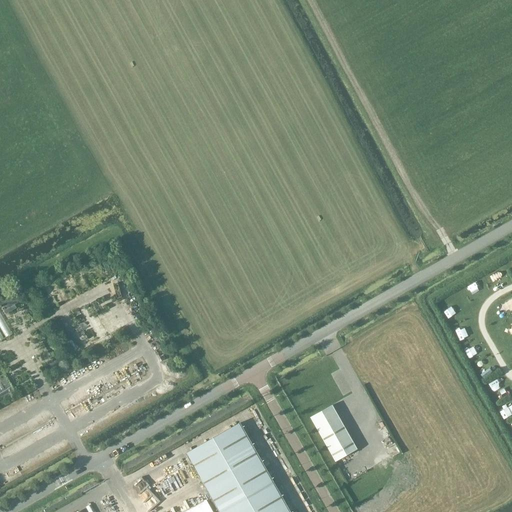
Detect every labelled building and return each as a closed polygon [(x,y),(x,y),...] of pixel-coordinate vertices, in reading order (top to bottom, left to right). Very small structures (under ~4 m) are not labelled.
[(502,318),(507,326),(511,323),(511,316),(510,313),(502,318)] [(69,368),(72,373),(81,368),(78,363),(69,368)] [(483,383),(486,393),(494,390),(491,380),(483,383)] [(497,409),(505,405),(502,398),(494,402),(497,409)] [(357,449),(332,405),(309,418),(335,462),(357,449)] [(185,454),(218,511),(289,511),(239,423),(185,454)] [(136,499),(142,506),(151,498),(139,485),(131,493),(137,499),(136,499)]
